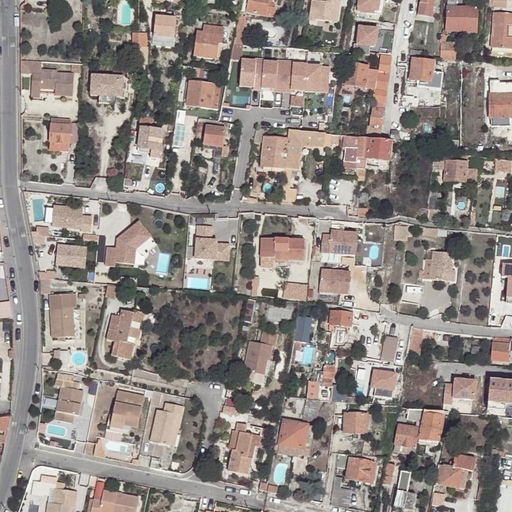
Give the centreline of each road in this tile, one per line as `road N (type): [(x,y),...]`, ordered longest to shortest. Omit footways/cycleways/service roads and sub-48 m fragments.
road 1 (residential): [(333,212),(189,206),(9,184)]
road 2 (residential): [(9,184),(31,348),(0,498)]
road 3 (unknown): [(405,0),(388,139)]
road 4 (residential): [(388,315),(511,334)]
